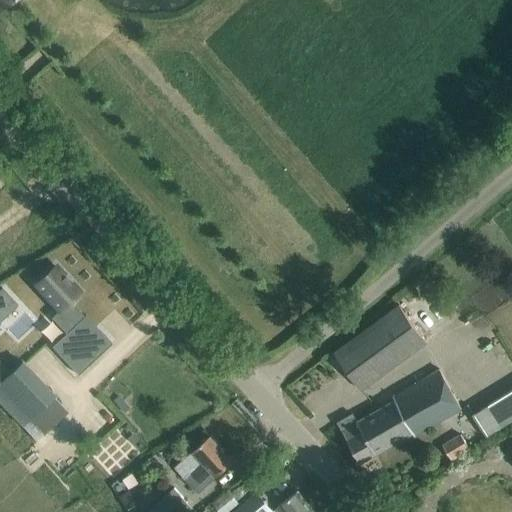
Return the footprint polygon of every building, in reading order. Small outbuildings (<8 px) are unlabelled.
[(0,0),(0,7),(0,8),(9,0),(0,0)] [(55,265),(40,279),(37,281),(60,306),(51,315),(62,328),(59,331),(63,335),(52,345),(77,373),(96,355),(111,342),(85,314),(84,315),(70,299),(79,291),(55,265)] [(1,287),(0,287),(0,320),(18,304),(1,287)] [(334,352),(361,390),(427,342),(399,304),(334,352)] [(0,404),(21,426),(30,418),(44,434),(67,412),(53,396),(54,395),(22,361),(10,372),(0,360),(0,404)] [(414,435),(462,408),(439,369),(394,395),(397,399),(357,422),(375,452),(413,432),(414,435)] [(511,389),(474,413),(488,435),(511,420),(511,389)] [(375,452),(357,422),(353,413),(337,422),(359,461),(375,452)] [(471,447),(462,433),(445,443),(453,457),(471,447)] [(210,435),(195,448),(175,467),(194,488),(212,473),(215,476),(233,460),(210,435)] [(194,511),(196,511),(175,487),(147,511),(194,511)] [(315,511),(298,490),(282,503),(277,508),(279,511),(315,511)] [(272,511),(273,511),(257,491),(231,511),(272,511)]
